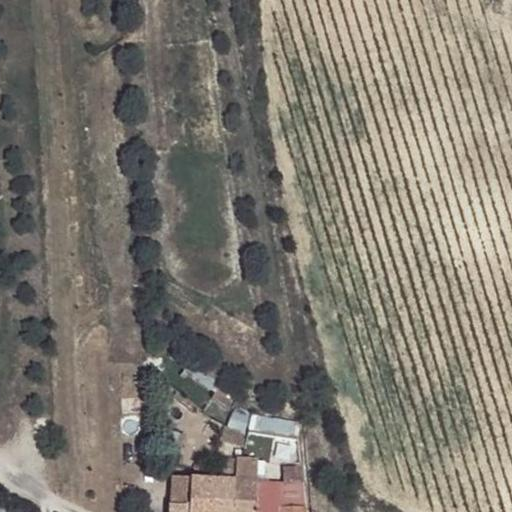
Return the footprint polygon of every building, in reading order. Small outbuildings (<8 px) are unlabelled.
[(254,413),(251,425),(286,435),(289,423),(254,413)] [(246,432),(227,429),(225,445),(244,449),(246,432)] [(274,435),(245,430),(246,432),(244,449),(297,457),(302,441),(274,435)] [(299,472),(283,470),(284,493),(301,496),(299,472)] [(233,511),(237,485),(187,482),(185,507),(184,511),(233,511)] [(254,511),(255,485),(237,485),(233,511),(254,511)] [(276,488),(255,485),(254,511),(275,511),(276,494),(276,488)] [(284,493),(276,494),(275,511),(301,511),(301,496),(284,493)] [(37,511),(38,505),(0,502),(0,511),(37,511)]
